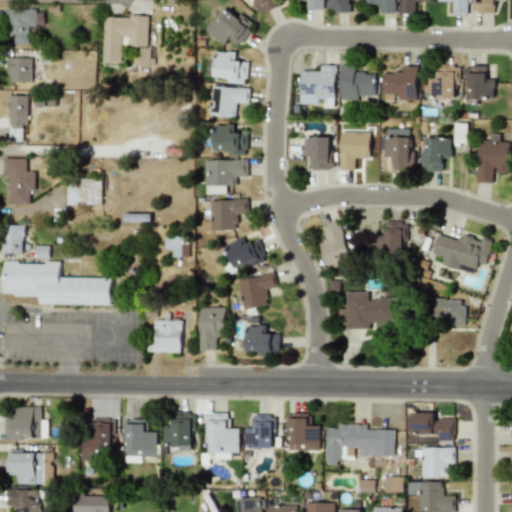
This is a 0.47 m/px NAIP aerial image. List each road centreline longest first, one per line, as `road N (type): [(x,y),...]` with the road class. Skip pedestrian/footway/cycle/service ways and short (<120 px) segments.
road 1 (residential): [(316,381),(313,292),(273,185),(279,53),(301,38),(503,41),(511,43),(482,386)]
road 2 (residential): [(0,378),(511,386)]
road 3 (residential): [(278,212),(342,198),(437,200),(511,220)]
road 4 (residential): [(484,511),(482,386)]
